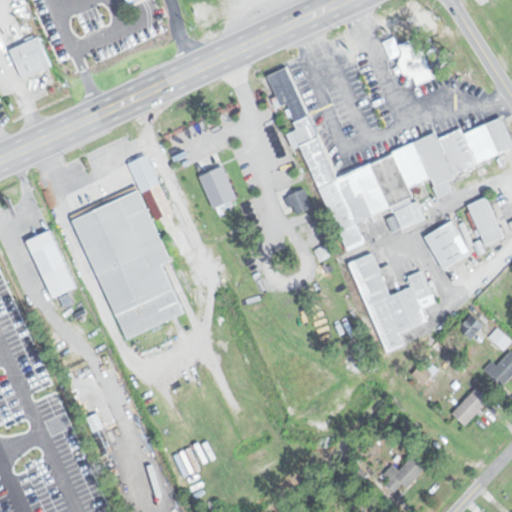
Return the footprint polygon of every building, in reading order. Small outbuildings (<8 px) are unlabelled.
[(62,44),(96,28),(88,10),(54,26),(62,44)] [(39,36),(10,50),(23,78),(53,65),(39,36)] [(334,174),(293,65),(269,74),(281,106),(288,103),(298,129),(287,132),(293,148),(304,144),(345,252),(367,243),(358,221),(392,208),(395,216),(389,219),(393,231),(426,219),(413,186),(433,178),(440,197),(454,192),(447,175),(511,150),(511,138),(504,116),(441,140),(439,135),(334,174)] [(254,155),(263,152),(265,157),(279,151),(282,158),(290,154),(278,123),(247,136),(254,155)] [(194,161),(214,209),(238,199),(216,146),(205,151),(207,156),(194,161)] [(187,312),(162,263),(169,259),(149,219),(166,211),(138,154),(118,164),(130,187),(68,217),(128,341),(187,312)] [(297,214),(312,207),(304,189),(289,196),(297,214)] [(465,204),(482,244),(501,236),(484,196),(465,204)] [(427,235),(444,269),(473,254),(455,220),(427,235)] [(25,239),(48,296),(73,287),(49,229),(25,239)] [(419,270),(404,275),(408,287),(385,295),(370,252),(346,261),(380,352),(401,345),(396,332),(424,322),(419,308),(432,303),(419,270)] [(466,326),(477,334),(484,325),(474,317),(466,326)] [(505,349),(511,341),(499,331),(492,339),(505,349)] [(486,367),(501,386),(511,377),(511,352),(496,365),(493,361),(486,367)] [(466,426),(491,401),(478,388),(453,413),(466,426)] [(386,484),(398,496),(427,466),(415,454),(386,484)]
